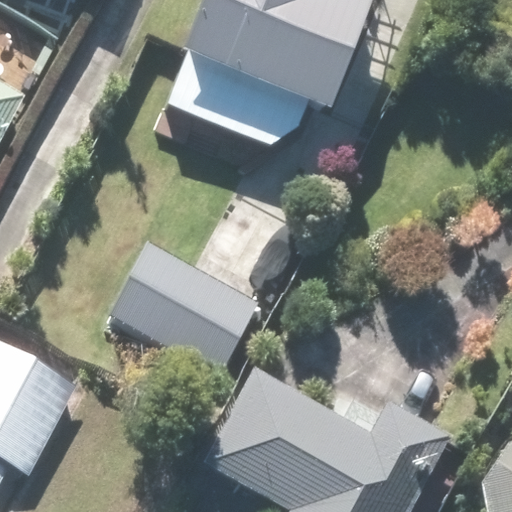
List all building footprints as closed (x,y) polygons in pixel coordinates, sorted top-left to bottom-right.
[(206,0),(182,63),(325,120),(371,6),(356,0),(206,0)] [(0,136),(20,101),(0,90),(0,136)] [(252,310),(145,252),(106,323),(213,381),(252,310)] [(0,511),(0,479),(51,382),(0,354),(0,511)] [(410,511),(446,444),(352,396),(336,426),(249,381),(200,476),(270,511),(410,511)] [(511,511),(511,451),(502,453),(476,489),(480,511),(511,511)]
